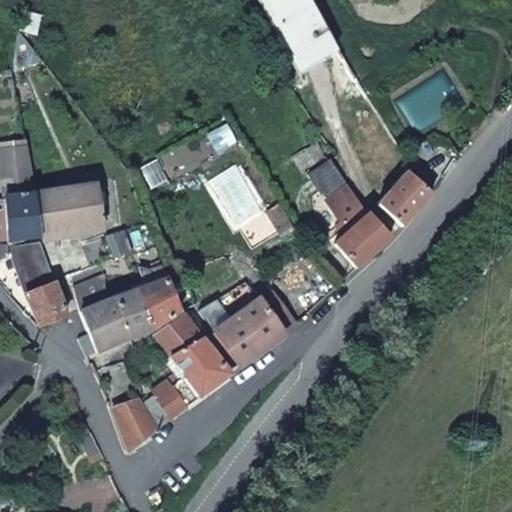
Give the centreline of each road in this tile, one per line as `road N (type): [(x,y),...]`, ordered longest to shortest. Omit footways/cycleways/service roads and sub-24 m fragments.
road 1 (secondary): [(215,511),(511,128)]
road 2 (track): [(451,0),(443,31),(486,34),(496,45),(490,100),(506,136)]
